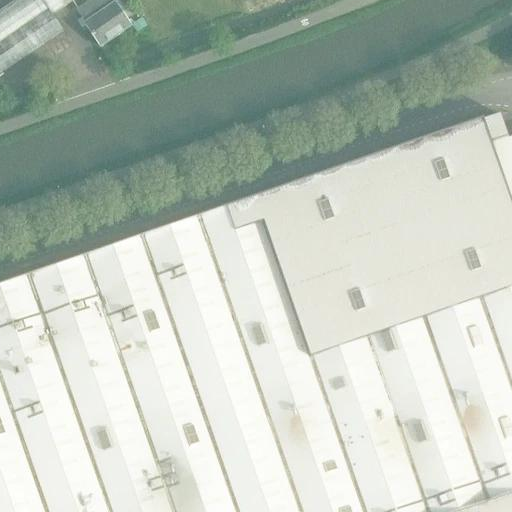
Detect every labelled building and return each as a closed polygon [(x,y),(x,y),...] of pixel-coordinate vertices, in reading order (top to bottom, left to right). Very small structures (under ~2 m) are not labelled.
[(0,74),(62,32),(53,16),(75,1),(76,0),(17,0),(0,12),(0,74)] [(101,47),(130,28),(112,1),(111,0),(91,0),(77,11),(101,47)] [(131,26),(137,34),(147,27),(141,19),(131,26)] [(0,288),(0,511),(464,511),(484,505),(510,496),(511,495),(511,138),(509,140),(501,117),(500,117),(498,118),(484,122),(0,288)] [(511,511),(511,495),(510,496),(484,505),(464,511),(511,511)]
